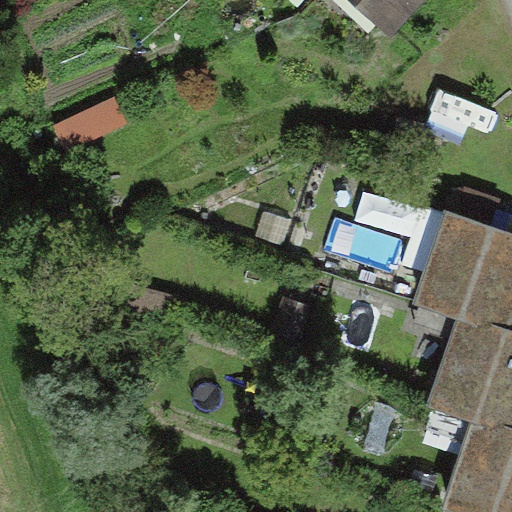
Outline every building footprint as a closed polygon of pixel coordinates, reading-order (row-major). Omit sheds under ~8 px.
[(347,0),(389,40),(428,0),(347,0)] [(70,152),(135,128),(125,102),(61,126),(70,152)] [(511,300),(511,231),(438,206),(406,296),(450,311),(502,328),(511,300)] [(450,311),(420,399),(465,413),(511,428),(511,425),(511,331),(502,328),(450,311)] [(511,511),(511,428),(465,413),(434,505),(455,511),(511,511)]
